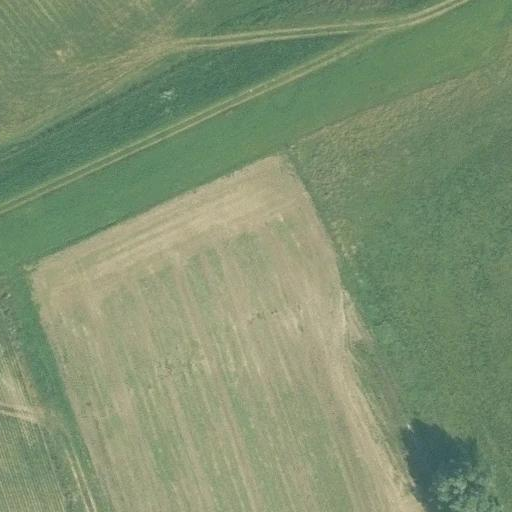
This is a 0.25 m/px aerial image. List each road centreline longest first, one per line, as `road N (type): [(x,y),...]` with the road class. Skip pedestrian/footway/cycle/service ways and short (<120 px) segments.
road 1 (track): [(0,211),(452,0)]
road 2 (track): [(90,511),(0,253)]
road 3 (track): [(189,44),(409,24)]
